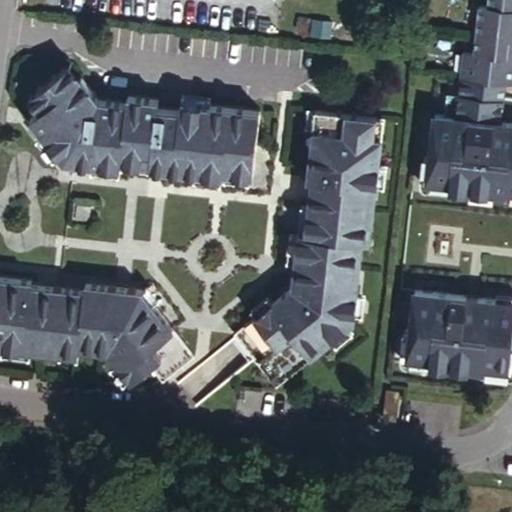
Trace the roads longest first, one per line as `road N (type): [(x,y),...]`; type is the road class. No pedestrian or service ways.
road 1 (unclassified): [(0,394),(462,443),(511,416)]
road 2 (unknown): [(290,75),(0,44)]
